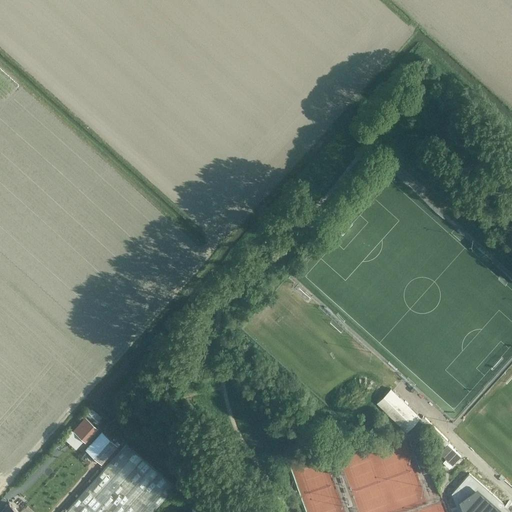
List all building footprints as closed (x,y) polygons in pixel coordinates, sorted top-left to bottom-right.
[(421,417),(391,388),(377,403),(407,431),(421,417)] [(86,440),(99,426),(86,414),(73,428),(86,440)] [(102,463),(119,444),(102,429),(85,447),(102,463)] [(126,442),(63,511),(152,511),(175,486),(126,442)] [(424,469),(430,467),(427,460),(426,460),(424,455),(420,457),(424,469)] [(511,511),(470,476),(453,494),(458,511),(511,511)] [(19,511),(9,503),(0,511),(19,511)]
